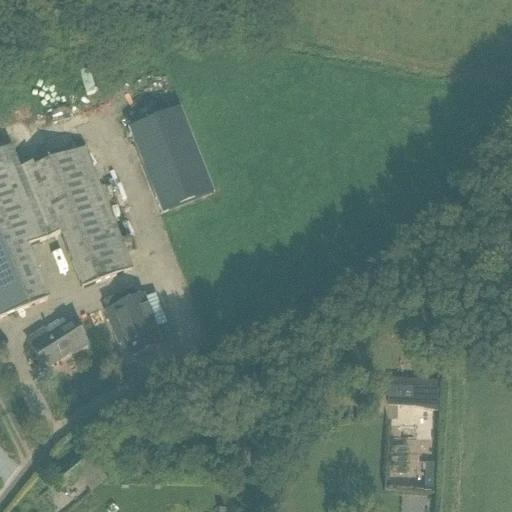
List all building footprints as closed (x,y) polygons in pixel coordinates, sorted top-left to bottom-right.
[(180,112),(128,133),(161,216),(213,195),(180,112)] [(21,175),(0,182),(0,320),(46,302),(25,249),(60,235),(81,291),(131,271),(83,150),(34,171),(32,166),(19,171),(21,175)] [(133,292),(104,304),(108,313),(106,314),(114,336),(118,334),(128,360),(160,347),(154,332),(167,327),(155,297),(142,302),(141,300),(137,302),(133,292)] [(42,333),(27,343),(45,371),(72,354),(73,356),(87,348),(72,324),(46,340),(42,333)] [(388,389),(387,409),(416,411),(437,415),(437,392),(388,389)] [(93,465),(82,453),(51,479),(62,491),(93,465)]
